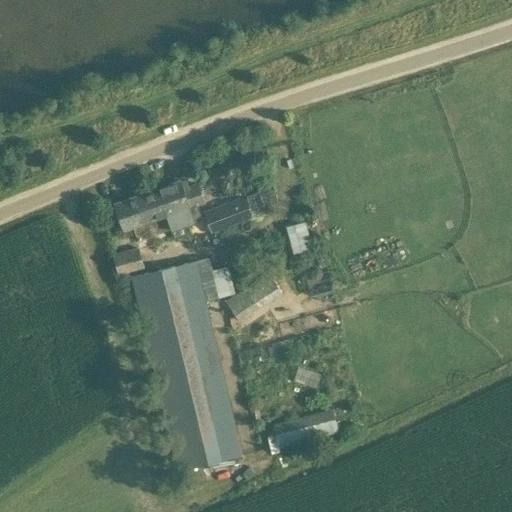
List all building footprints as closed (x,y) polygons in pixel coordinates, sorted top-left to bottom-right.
[(193,236),(188,222),(194,220),(192,213),(209,207),(199,181),(182,187),(180,180),(152,190),(167,230),(172,228),(175,237),(193,236)] [(212,231),(253,216),(252,213),(275,204),(268,187),(205,212),(212,231)] [(138,240),(167,230),(152,190),(115,203),(116,204),(113,207),(116,214),(119,214),(125,229),(133,226),(138,240)] [(138,247),(114,253),(120,273),(143,267),(138,247)] [(244,453),(197,260),(131,276),(177,470),(244,453)] [(227,302),(241,321),(283,292),(270,272),(227,302)] [(334,408),(274,424),(280,447),(340,432),(334,408)]
